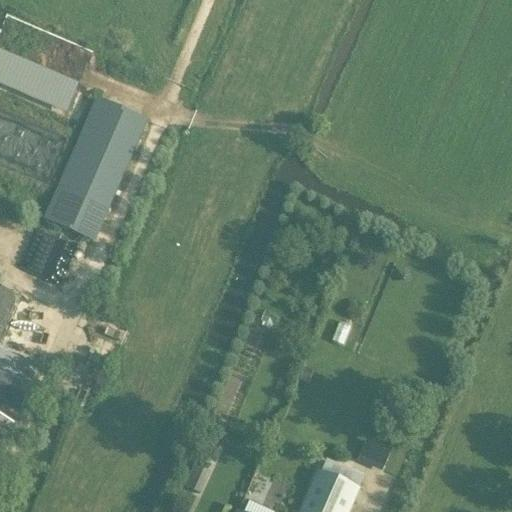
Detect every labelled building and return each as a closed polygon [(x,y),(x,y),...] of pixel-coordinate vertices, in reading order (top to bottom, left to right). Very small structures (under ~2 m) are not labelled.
[(0,85),(67,115),(79,87),(0,52),(0,85)] [(98,102),(46,222),(93,242),(145,122),(98,102)] [(0,288),(0,398),(21,407),(38,370),(0,353),(0,338),(18,297),(0,288)] [(313,375),(305,372),(300,383),(308,386),(313,375)] [(0,457),(13,427),(0,420),(0,457)] [(364,443),(357,458),(382,470),(389,454),(364,443)] [(207,455),(218,461),(224,449),(212,444),(207,455)] [(184,487),(200,495),(214,467),(197,459),(184,487)] [(350,511),(359,492),(318,474),(301,511),(350,511)] [(245,511),(249,504),(244,502),(239,511),(245,511)]
